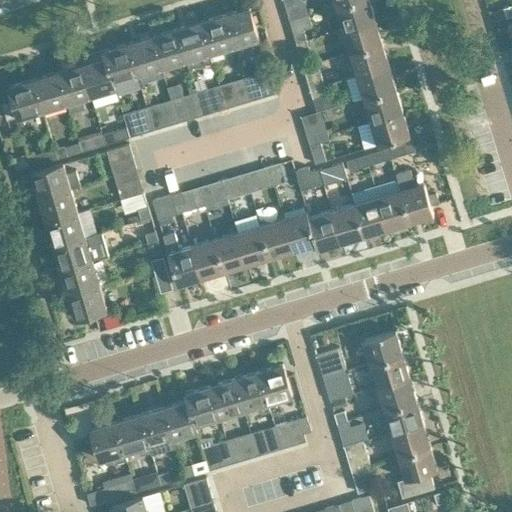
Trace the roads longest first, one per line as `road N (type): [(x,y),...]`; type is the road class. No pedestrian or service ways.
road 1 (residential): [(511,254),(0,405)]
road 2 (residential): [(511,171),(467,17)]
